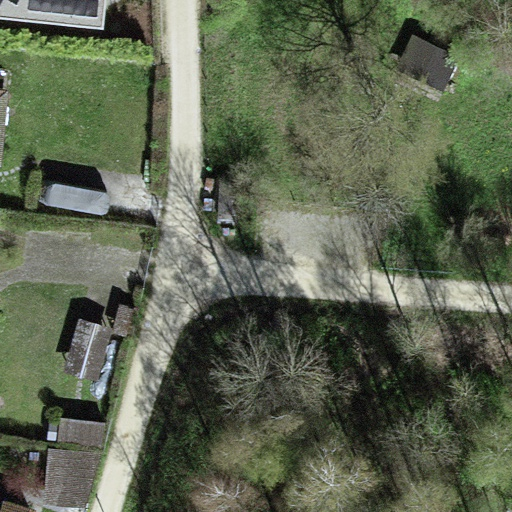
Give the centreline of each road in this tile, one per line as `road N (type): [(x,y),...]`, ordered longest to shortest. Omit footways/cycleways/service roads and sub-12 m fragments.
road 1 (track): [(511,287),(191,260)]
road 2 (track): [(191,260),(185,0)]
road 3 (track): [(191,260),(123,511)]
